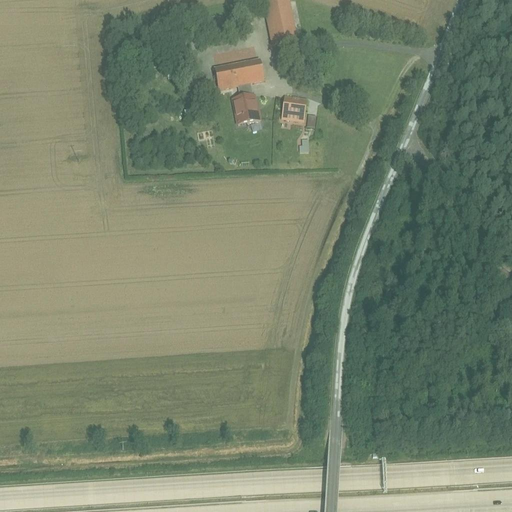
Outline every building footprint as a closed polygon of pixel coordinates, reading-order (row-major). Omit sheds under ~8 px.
[(296,45),(288,1),(265,4),(272,50),(296,45)] [(263,84),(259,62),(213,71),(217,92),(263,84)] [(253,90),(231,94),(239,128),(260,123),(253,90)] [(306,102),(283,100),(281,121),(304,124),(306,102)] [(311,117),(310,128),(318,129),(319,118),(311,117)] [(312,154),(311,141),(303,142),(303,154),(312,154)]
